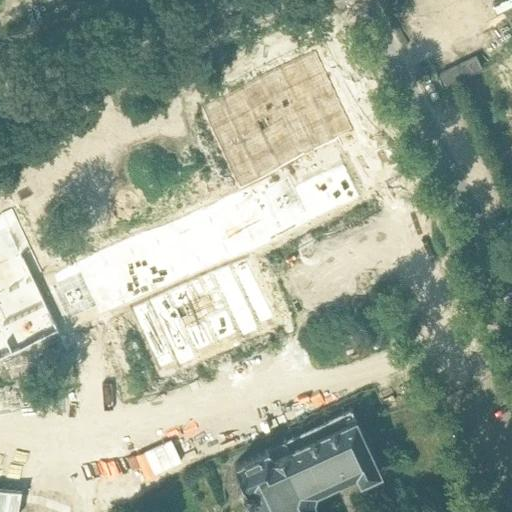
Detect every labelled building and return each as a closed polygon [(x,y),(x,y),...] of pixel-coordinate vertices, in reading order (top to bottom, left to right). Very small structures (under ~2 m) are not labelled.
[(225,107),(204,117),(214,139),(220,136),(231,159),(224,162),(235,184),(253,175),(257,182),(296,164),(299,171),(317,163),(314,156),(333,146),(330,139),(348,130),(338,109),(332,112),(321,89),(327,86),(326,84),(317,64),(296,74),(297,76),(280,84),(276,75),(259,82),(263,90),(242,100),(242,101),(226,109),(225,107)] [(511,73),(484,88),(511,143),(511,73)] [(0,365),(34,349),(31,343),(48,335),(45,328),(52,324),(44,309),(37,312),(32,302),(40,298),(26,270),(19,273),(15,265),(22,261),(3,220),(0,220),(0,365)] [(164,290),(113,314),(130,351),(141,346),(150,365),(145,368),(157,393),(181,382),(179,377),(198,368),(201,373),(245,353),(242,347),(261,338),(264,343),(288,332),(276,306),(271,309),(262,290),(273,285),(255,248),(195,276),(199,286),(168,300),(164,290)] [(284,440),(234,464),(246,489),(240,491),(247,505),(250,511),(318,511),(313,499),(315,491),(329,485),(347,477),(356,473),(360,481),(380,471),(355,416),(354,418),(288,448),(284,440)]
